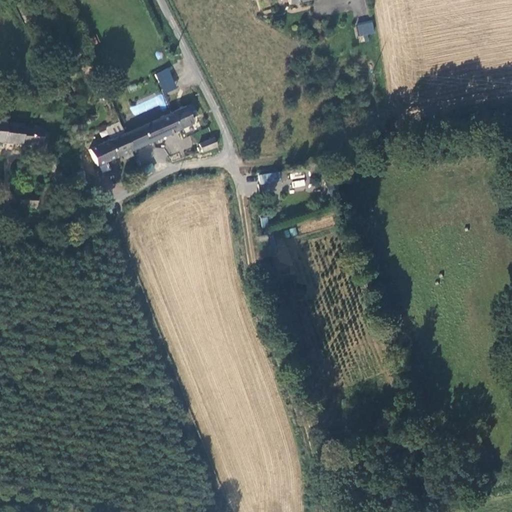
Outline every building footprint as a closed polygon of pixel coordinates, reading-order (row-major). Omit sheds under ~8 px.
[(357,24),(359,36),(375,33),(372,21),(357,24)] [(168,67),(154,74),(163,94),(178,87),(168,67)] [(133,151),(193,124),(186,108),(126,134),(133,151)] [(42,131),(26,130),(26,127),(7,125),(5,124),(0,123),(0,142),(41,146),(42,131)] [(91,150),(98,166),(133,151),(126,134),(91,150)] [(217,147),(214,139),(199,144),(202,153),(217,147)] [(155,147),(154,161),(165,163),(167,149),(155,147)] [(261,184),(286,180),(285,172),(259,176),(261,184)] [(93,178),(80,181),(82,196),(96,194),(93,178)] [(293,188),(305,186),(304,179),(292,181),(293,188)] [(330,186),(334,197),(341,195),(337,183),(330,186)] [(37,195),(19,194),(19,207),(36,208),(37,195)] [(261,227),(268,226),(267,216),(260,217),(261,227)]
